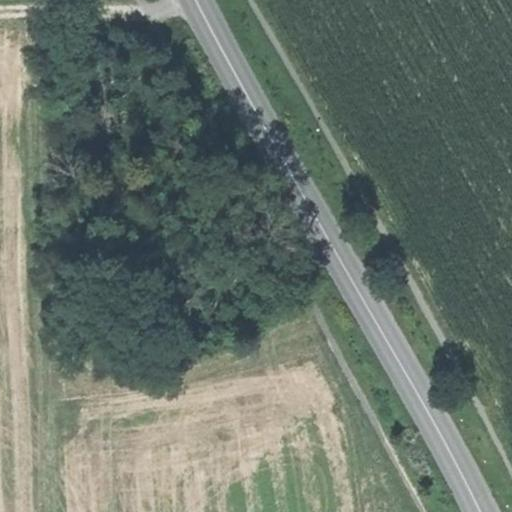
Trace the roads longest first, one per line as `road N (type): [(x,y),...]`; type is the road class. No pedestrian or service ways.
road 1 (secondary): [(479,511),(195,0)]
road 2 (track): [(0,15),(174,0)]
